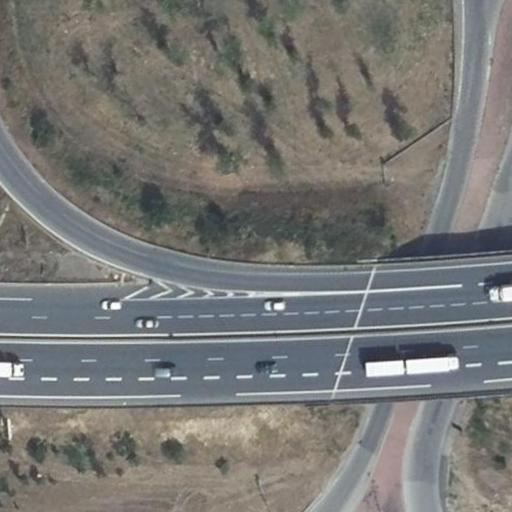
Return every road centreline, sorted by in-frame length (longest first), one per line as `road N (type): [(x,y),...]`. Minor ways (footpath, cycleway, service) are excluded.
road 1 (motorway): [(511,278),(267,284),(157,269),(67,229),(0,161)]
road 2 (motorway): [(511,300),(183,316),(0,315)]
road 3 (motorway): [(0,361),(511,345)]
road 4 (secondary): [(476,25),(455,181),(380,415),(333,511)]
road 5 (secondary): [(426,511),(425,447),(511,190)]
